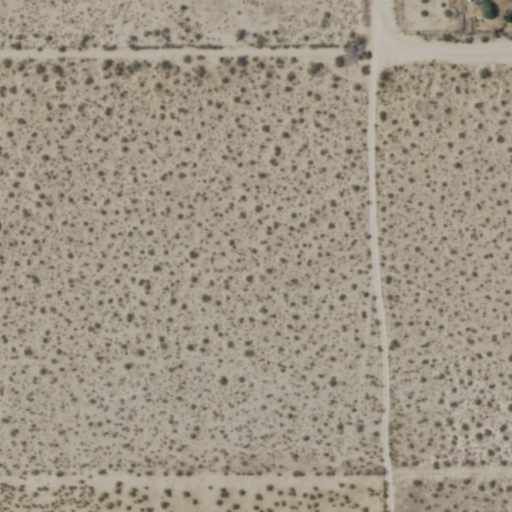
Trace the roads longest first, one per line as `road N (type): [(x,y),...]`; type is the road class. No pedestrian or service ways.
road 1 (residential): [(382,0),(373,210),(388,511)]
road 2 (residential): [(511,52),(0,55)]
